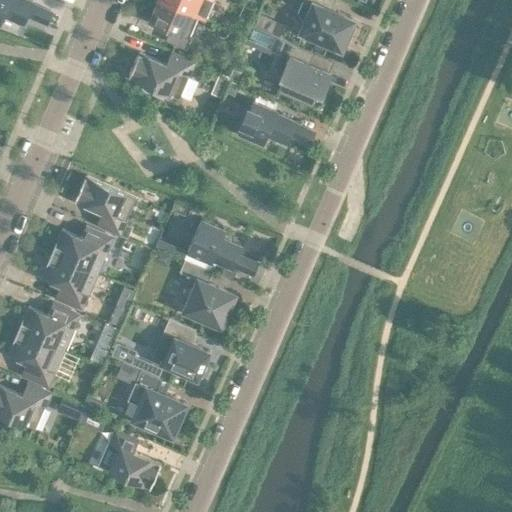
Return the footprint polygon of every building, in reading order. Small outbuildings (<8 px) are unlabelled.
[(0,0),(0,14),(1,14),(20,22),(24,14),(44,23),(49,10),(30,1),(30,0),(0,0)] [(204,18),(204,17),(164,0),(158,0),(149,21),(169,29),(164,39),(185,48),(190,37),(188,37),(197,15),(204,18)] [(164,0),(204,17),(211,0),(164,0)] [(302,0),(297,13),(304,22),(300,31),(341,48),(346,35),(351,35),(355,26),(352,23),(353,19),(329,9),(333,0),(302,0)] [(253,23),(262,27),(267,15),(258,11),(253,23)] [(323,83),(325,84),(330,72),(308,62),(313,51),(251,25),(244,41),(275,54),(269,68),(282,73),(281,75),(283,76),(278,87),(277,86),(277,88),(314,104),(316,105),(317,105),(319,104),(321,103),(322,102),(323,100),(324,98),(324,97),(323,95),(323,94),(322,92),(321,91),(320,91),(323,83)] [(138,53),(128,74),(129,74),(128,76),(143,82),(140,87),(162,97),(164,92),(179,98),(195,61),(171,50),(165,63),(139,51),(138,53)] [(241,73),(234,70),(230,81),(237,84),(241,73)] [(218,72),(210,91),(219,95),(228,76),(218,72)] [(239,86),(230,83),(226,93),(235,96),(239,86)] [(283,142),(287,134),(307,142),(312,129),(292,121),(293,119),(273,110),(274,108),(253,99),(238,132),(260,141),(263,133),(283,142)] [(84,176),(74,198),(75,198),(74,199),(101,211),(95,223),(120,234),(136,197),(85,175),(84,176)] [(230,265),(249,273),(255,260),(235,252),(239,244),(219,235),(223,227),(201,218),(186,251),(208,260),(209,258),(229,267),(230,265)] [(80,236),(61,228),(51,252),(97,272),(113,236),(86,224),(80,236)] [(157,250),(152,261),(165,266),(170,255),(157,250)] [(81,308),(97,272),(51,252),(40,276),(59,284),(54,296),(81,308)] [(184,309),(220,325),(234,293),(207,282),(212,270),(184,258),(179,271),(197,279),(184,309)] [(47,313),(28,305),(17,329),(64,349),(79,313),(52,301),(47,313)] [(119,324),(125,312),(115,308),(109,320),(119,324)] [(150,358),(162,363),(197,378),(209,351),(187,341),(193,327),(169,316),(150,358)] [(48,385),(64,349),(17,329),(7,353),(26,361),(21,373),(48,385)] [(116,343),(111,354),(115,355),(120,344),(116,343)] [(106,352),(98,349),(93,361),(101,365),(106,352)] [(132,354),(128,361),(158,374),(161,367),(134,355),(132,354)] [(132,418),(172,435),(186,402),(164,393),(169,382),(140,369),(127,398),(138,403),(132,418)] [(0,413),(35,429),(51,391),(27,381),(22,393),(0,383),(0,413)] [(84,408),(95,413),(100,401),(89,396),(84,408)] [(119,446),(109,469),(149,487),(150,485),(150,486),(159,464),(160,462),(133,450),(139,438),(115,428),(109,441),(119,446)]
